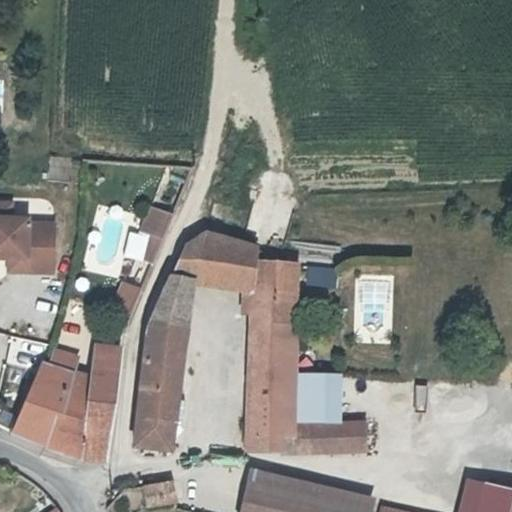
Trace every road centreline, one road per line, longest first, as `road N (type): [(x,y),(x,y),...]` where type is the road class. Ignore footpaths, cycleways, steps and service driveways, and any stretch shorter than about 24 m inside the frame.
road 1 (track): [(225,0),(208,167),(141,313),(123,462)]
road 2 (residential): [(226,456),(123,462),(64,486)]
